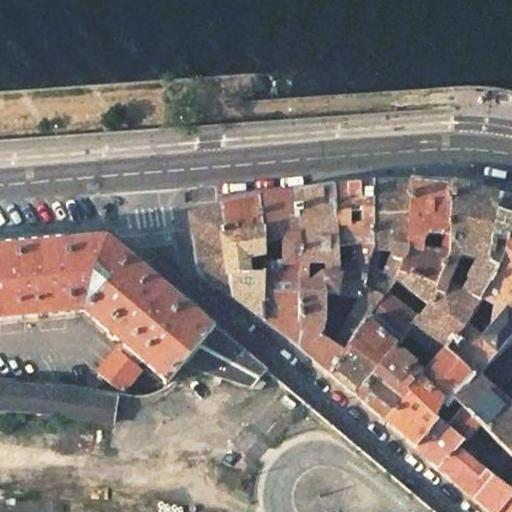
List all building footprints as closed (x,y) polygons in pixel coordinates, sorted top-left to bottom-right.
[(452,185),(409,181),(409,186),(410,187),(408,248),(399,269),(436,288),(449,258),(452,185)] [(333,188),(336,248),(337,248),(353,247),(372,246),(373,185),(333,188)] [(396,349),(406,335),(418,320),(386,296),(396,283),(428,307),(436,288),(399,269),(408,248),(410,187),(409,186),(373,185),(372,246),(372,250),(364,294),(385,296),(366,323),(396,349)] [(452,185),(449,258),(436,288),(428,307),(418,320),(406,335),(440,357),(466,326),(483,298),(500,270),(487,265),(497,198),(452,185)] [(353,247),(351,269),(343,268),(344,257),(337,257),(337,248),(336,248),(333,188),(294,194),(300,241),(299,266),(298,336),(297,346),(330,375),(366,323),(385,296),(364,294),(372,250),(372,246),(353,247)] [(266,276),(271,328),(297,346),(298,336),(299,266),(300,241),(294,194),(258,201),(263,246),(281,244),(281,266),(265,266),(266,276)] [(500,270),(511,240),(511,202),(497,198),(487,265),(500,270)] [(228,261),(232,300),(271,328),(266,276),(252,276),(251,263),(265,261),(263,246),(258,201),(219,208),(226,261),(228,261)] [(190,226),(196,266),(202,278),(216,288),(232,300),(228,261),(226,261),(219,208),(189,217),(190,226)] [(168,384),(215,328),(135,261),(108,238),(68,242),(75,314),(84,314),(92,320),(126,348),(141,361),(168,384)] [(426,375),(419,383),(449,407),(455,402),(477,376),(511,336),(511,240),(500,270),(483,298),(498,310),(495,317),(496,326),(484,340),(466,326),(440,357),(426,375)] [(0,321),(75,314),(68,242),(0,248),(0,321)] [(366,323),(330,375),(358,398),(396,349),(366,323)] [(265,370),(216,329),(184,367),(251,388),(258,379),(259,377),(263,372),(265,370)] [(91,390),(121,393),(139,372),(135,369),(141,361),(126,348),(120,356),(116,352),(98,373),(91,390)] [(358,398),(386,423),(419,383),(426,375),(396,349),(358,398)] [(480,426),(511,456),(511,407),(477,376),(455,402),(480,426)] [(259,391),(265,384),(258,379),(251,388),(259,391)] [(415,447),(449,407),(419,383),(386,423),(415,447)] [(0,385),(0,410),(2,411),(42,413),(112,424),(116,400),(54,390),(4,385),(0,385)] [(449,407),(415,447),(437,467),(458,449),(479,427),(480,426),(455,402),(449,407)] [(437,467),(436,469),(490,511),(495,511),(511,493),(511,490),(458,449),(437,467)] [(511,511),(511,493),(495,511),(511,511)]
